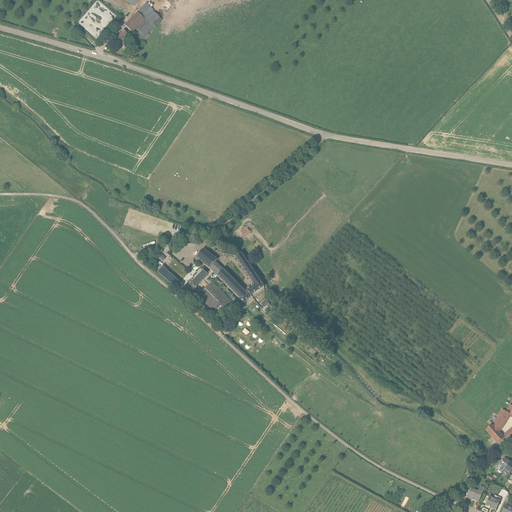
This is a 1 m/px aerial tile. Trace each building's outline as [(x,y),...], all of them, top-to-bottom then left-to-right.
[(150,35),(148,34),(162,20),(153,11),(154,11),(146,3),(137,12),(124,25),(131,33),(142,44),(150,35)] [(123,30),(119,35),(117,43),(121,44),(120,45),(125,46),(127,37),(124,36),(127,34),(123,30)] [(240,232),(245,236),(250,232),(245,227),(240,232)] [(244,304),(250,298),(247,294),(223,270),(216,262),(217,260),(203,249),(196,258),(210,269),(209,269),(217,276),(218,276),(239,298),(237,301),(235,302),(241,307),(242,305),(244,304)] [(237,254),(235,255),(254,285),(246,290),(251,296),(251,297),(252,297),(251,296),(263,288),(264,287),(243,256),(239,252),(237,254)] [(157,271),(178,291),(183,286),(166,269),(166,268),(163,265),(157,271)] [(185,297),(207,274),(204,270),(194,280),(181,293),(185,297)] [(198,296),(217,315),(231,301),(211,282),(198,296)] [(511,416),(511,411),(510,414),(506,412),(501,418),(499,416),(495,420),(504,426),(511,416)] [(493,424),(500,432),(504,426),(495,420),(493,424)] [(486,430),(497,443),(504,439),(505,438),(502,435),(500,432),(493,424),(492,425),(486,430)] [(505,438),(511,432),(511,427),(502,435),(505,438)] [(501,474),(503,471),(509,462),(504,458),(499,464),(501,466),(497,471),(501,474)] [(511,470),(511,464),(509,462),(503,471),(508,475),(505,478),(508,480),(510,478),(511,475),(511,474),(511,475),(509,474),(510,473),(511,470)] [(470,488),(466,497),(471,499),(472,498),(478,501),(482,493),(482,492),(484,487),(480,486),(478,491),(470,488)] [(492,508),(496,510),(500,500),(490,496),(485,505),(489,507),(488,509),(491,510),(492,508)]
